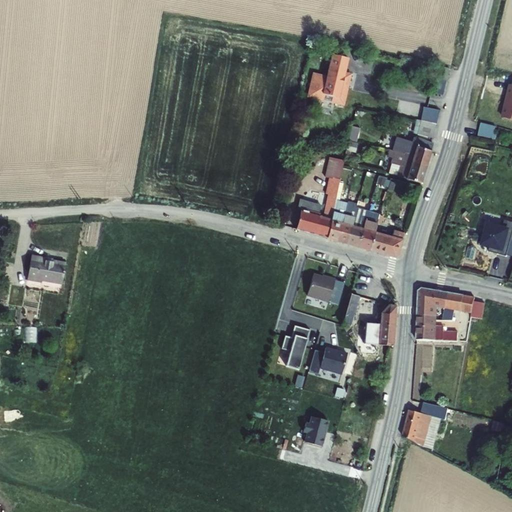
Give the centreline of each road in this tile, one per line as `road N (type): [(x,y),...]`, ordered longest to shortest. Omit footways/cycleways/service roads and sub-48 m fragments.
road 1 (unclassified): [(0,212),(139,208),(249,227),(409,272)]
road 2 (tertiary): [(409,272),(485,0)]
road 3 (tertiary): [(370,511),(399,385),(409,272)]
